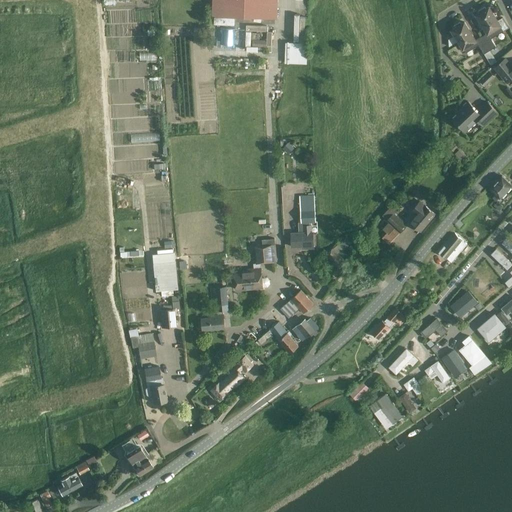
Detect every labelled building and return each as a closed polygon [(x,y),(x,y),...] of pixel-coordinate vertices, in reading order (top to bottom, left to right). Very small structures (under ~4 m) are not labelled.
[(42,3),(41,3),(42,19),(43,26),(68,25),(67,9),(71,8),(71,3),(67,3),(67,2),(51,3),(51,0),(45,0),(46,3),(42,3)] [(275,18),(275,0),(214,0),(214,16),(275,18)] [(28,1),(23,2),(24,11),(24,20),(29,20),(33,19),(33,10),(32,1),(28,1)] [(42,1),(32,1),(33,10),(33,19),(42,19),(41,3),(42,3),(42,1)] [(10,2),(5,3),(6,12),(6,21),(11,21),(15,21),(15,11),(14,2),(10,2)] [(19,2),(14,2),(15,11),(15,21),(20,20),(24,20),(24,11),(23,2),(19,2)] [(487,33),(481,37),(490,50),(496,46),(491,39),(504,31),(501,26),(489,7),(486,9),(485,7),(478,11),(479,13),(476,15),(487,33)] [(305,48),(307,15),(288,15),(287,47),(305,48)] [(452,30),(463,49),(466,53),(479,45),(484,54),(490,50),(481,37),(475,41),(465,22),(462,24),(460,22),(453,26),(455,28),(452,30)] [(221,45),(234,45),(235,29),(222,29),(221,45)] [(70,55),(44,56),(45,63),(46,79),(50,78),(50,82),(56,82),(56,78),(71,77),(71,76),(75,76),(75,70),(71,70),(70,55)] [(511,66),(505,59),(494,67),(507,83),(511,78),(511,66)] [(45,63),(36,64),(36,73),(37,82),(47,81),(46,79),(45,63)] [(22,64),(18,65),(19,74),(19,83),(24,83),(28,82),(28,73),(27,64),(22,64)] [(31,64),(27,64),(28,73),(28,82),(33,82),(37,82),(36,73),(36,64),(31,64)] [(4,65),(0,65),(0,75),(0,84),(5,84),(10,84),(10,74),(9,65),(4,65)] [(14,65),(9,65),(10,74),(10,84),(15,83),(19,83),(19,74),(18,65),(14,65)] [(488,70),(479,80),(485,86),(494,76),(488,70)] [(477,120),(482,126),(496,113),(486,102),(477,111),(468,102),(462,107),(464,109),(453,119),(465,131),(477,120)] [(62,134),(51,137),(54,146),(56,155),(62,154),(67,152),(69,158),(75,156),(72,144),(65,145),(62,134)] [(47,139),(42,140),(44,149),(47,158),(52,156),(56,155),(54,146),(51,137),(47,139)] [(37,141),(33,143),(35,151),(38,160),(42,159),(47,158),(44,149),(42,140),(37,141)] [(28,144),(23,145),(26,154),(28,163),(33,162),(38,160),(35,151),(33,143),(28,144)] [(283,149),(289,154),(294,148),(288,143),(283,149)] [(16,159),(9,161),(13,173),(16,172),(19,171),(18,166),(28,163),(26,154),(23,145),(18,147),(13,148),(16,159)] [(460,149),(455,153),(461,160),(466,155),(460,149)] [(490,188),(496,194),(493,197),(504,207),(511,197),(511,184),(502,176),(490,188)] [(78,192),(69,196),(72,204),(75,213),(79,211),(84,210),(78,192)] [(303,233),(291,233),(292,247),(306,246),(306,248),(313,248),(313,238),(313,232),(311,232),(311,231),(312,231),(312,223),(316,223),(314,195),(301,196),(301,201),(299,201),(301,222),(298,222),(298,232),(303,231),(303,233)] [(64,197),(60,198),(63,207),(66,216),(70,214),(75,213),(72,204),(69,196),(64,197)] [(56,200),(52,201),(55,210),(58,219),(62,217),(66,216),(63,207),(60,198),(56,200)] [(47,203),(43,204),(46,213),(49,222),(53,220),(58,219),(55,210),(52,201),(47,203)] [(410,223),(413,226),(421,232),(436,214),(419,201),(411,212),(416,216),(410,223)] [(39,206),(35,207),(38,216),(41,225),(45,223),(49,222),(46,213),(43,204),(39,206)] [(400,233),(407,225),(394,213),(396,210),(392,205),(382,216),(400,233)] [(30,209),(26,210),(32,228),(36,226),(41,225),(38,216),(35,207),(30,209)] [(2,217),(0,218),(0,237),(3,237),(8,235),(4,224),(11,222),(7,210),(0,212),(2,217)] [(452,262),(467,244),(455,233),(439,252),(446,258),(452,262)] [(347,237),(339,243),(339,244),(343,249),(344,250),(352,243),(347,237)] [(511,242),(507,238),(502,243),(511,252),(511,242)] [(248,270),(235,272),(235,280),(236,290),(247,289),(258,288),(257,280),(262,279),(261,268),(262,268),(261,263),(274,262),(272,244),(275,244),(274,239),(268,239),(262,240),(262,245),(255,246),(256,263),(254,263),(254,269),(248,269),(248,270)] [(326,254),(337,267),(344,261),(333,248),(326,254)] [(511,264),(511,263),(496,249),(491,254),(507,269),(511,264)] [(176,252),(153,253),(155,291),(178,290),(176,252)] [(504,281),(498,285),(502,291),(508,286),(504,281)] [(226,286),(211,288),(213,306),(217,305),(218,314),(210,315),(210,317),(202,318),(203,330),(225,328),(223,310),(228,310),(226,286)] [(84,291),(79,293),(82,301),(84,310),(94,308),(89,290),(84,291)] [(291,299),(280,308),(284,313),(289,318),(299,308),(304,313),(313,304),(307,297),(300,290),(291,299)] [(469,309),(476,303),(467,292),(460,298),(453,304),(457,310),(462,315),(469,309)] [(75,294),(71,295),(73,304),(76,313),(80,311),(84,310),(82,301),(79,293),(75,294)] [(66,296),(62,297),(65,306),(67,315),(71,314),(76,313),(73,304),(71,295),(66,296)] [(163,309),(160,309),(161,317),(162,327),(176,326),(175,316),(174,309),(179,308),(179,301),(178,295),(171,296),(172,301),(172,305),(163,306),(163,309)] [(58,299),(53,300),(56,309),(58,318),(63,316),(67,315),(65,306),(62,297),(58,299)] [(511,298),(501,308),(507,314),(511,311),(511,312),(511,298)] [(49,301),(45,302),(47,311),(50,320),(54,319),(58,318),(56,309),(53,300),(49,301)] [(40,304),(36,305),(41,323),(45,321),(50,320),(47,311),(45,302),(40,304)] [(31,306),(21,309),(24,318),(26,327),(31,325),(36,324),(31,306)] [(406,317),(401,312),(396,307),(384,321),(382,320),(371,332),(379,339),(396,319),(401,323),(406,317)] [(16,310),(12,311),(14,320),(17,329),(21,328),(26,327),(24,318),(21,309),(16,310)] [(509,320),(501,310),(496,313),(505,323),(509,320)] [(7,313),(3,314),(5,323),(8,332),(12,330),(17,329),(14,320),(12,311),(7,313)] [(495,313),(478,328),(489,342),(507,327),(495,313)] [(318,328),(310,318),(307,321),(305,318),(292,328),(303,341),(318,328)] [(437,319),(421,332),(426,337),(436,329),(440,334),(441,335),(445,332),(447,330),(437,319)] [(279,322),(270,329),(289,354),(298,346),(279,322)] [(131,337),(130,337),(132,347),(133,347),(136,346),(138,346),(139,353),(155,350),(154,342),(152,333),(138,335),(136,336),(137,336),(131,337)] [(465,344),(459,349),(472,365),(473,366),(486,355),(472,338),(465,344)] [(257,341),(252,346),(256,350),(261,346),(257,341)] [(97,351),(86,354),(88,364),(91,373),(97,372),(103,370),(99,357),(105,356),(102,344),(96,345),(97,351)] [(406,348),(389,367),(396,374),(408,361),(413,366),(419,359),(406,348)] [(454,350),(443,358),(455,376),(466,369),(454,350)] [(73,352),(66,354),(70,366),(76,364),(80,377),(85,375),(91,373),(88,364),(86,354),(80,356),(74,357),(73,352)] [(384,356),(381,354),(379,352),(371,361),(375,365),(384,356)] [(57,362),(45,365),(48,375),(51,385),(56,383),(62,382),(59,369),(65,367),(61,355),(55,357),(57,362)] [(237,363),(238,364),(245,372),(253,365),(245,356),(237,363)] [(438,361),(431,365),(435,371),(438,375),(443,382),(450,377),(444,369),(438,361)] [(29,364),(26,365),(28,371),(29,377),(36,375),(39,388),(51,385),(48,375),(45,365),(34,369),(32,363),(29,364)] [(146,380),(147,387),(145,389),(146,394),(149,396),(152,395),(153,403),(157,402),(167,400),(164,384),(161,384),(159,366),(144,368),(146,380)] [(245,378),(235,367),(229,372),(230,374),(220,383),(219,382),(211,389),(220,400),(229,393),(227,391),(236,383),(238,385),(245,378)] [(10,375),(0,375),(0,396),(5,396),(11,395),(11,382),(17,382),(16,369),(10,370),(10,375)] [(405,384),(404,384),(409,390),(409,391),(413,388),(417,395),(423,391),(420,387),(428,381),(425,376),(417,382),(414,377),(405,384)] [(357,401),(369,389),(362,382),(350,394),(357,401)] [(406,392),(399,397),(410,412),(416,407),(406,392)] [(387,394),(370,406),(375,413),(382,408),(393,423),(394,424),(404,417),(393,402),(387,394)] [(188,420),(200,417),(197,405),(186,408),(188,420)] [(140,439),(149,435),(147,430),(138,434),(140,439)] [(11,433),(0,433),(0,453),(6,453),(12,453),(11,433)] [(140,447),(127,456),(140,476),(153,467),(140,447)] [(85,461),(75,466),(80,475),(89,470),(85,461)] [(62,485),(58,487),(62,496),(82,485),(75,472),(60,481),(62,485)] [(45,491),(40,494),(40,496),(43,500),(42,500),(47,509),(53,506),(49,498),(51,497),(47,490),(45,491)] [(28,503),(31,511),(41,511),(43,511),(39,500),(28,503)]
